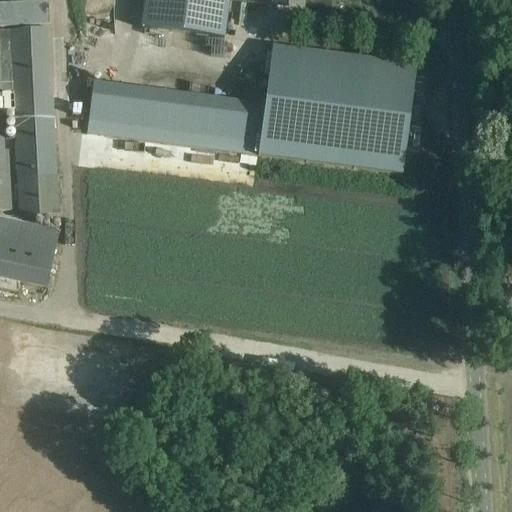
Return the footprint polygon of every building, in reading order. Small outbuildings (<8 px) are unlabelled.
[(144,0),(141,31),(224,41),(229,0),(144,0)] [(273,0),(272,8),(302,12),(303,0),(273,0)] [(0,5),(0,28),(49,26),(48,3),(0,5)] [(59,217),(49,30),(0,32),(0,212),(11,212),(8,152),(4,152),(1,85),(13,84),(20,219),(59,217)] [(272,49),(264,108),(257,157),(402,176),(416,68),(272,49)] [(71,60),(66,101),(85,103),(90,62),(71,60)] [(257,157),(264,108),(93,86),(87,135),(257,157)] [(0,279),(19,284),(47,290),(60,233),(0,219),(0,279)]
